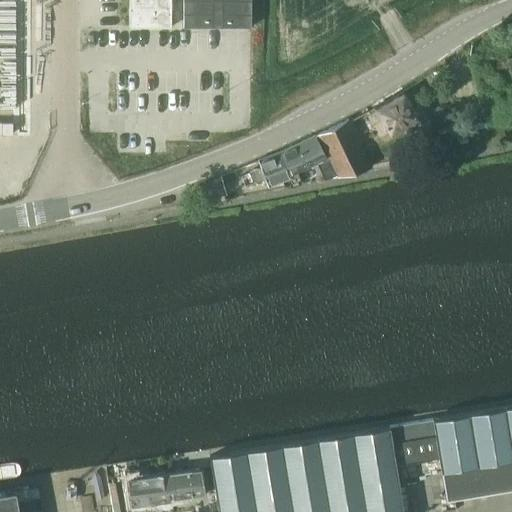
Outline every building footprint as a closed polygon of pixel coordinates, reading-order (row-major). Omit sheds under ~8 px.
[(129,0),(129,25),(171,25),(171,0),(129,0)] [(183,0),(183,26),(251,26),(250,0),(183,0)] [(511,99),(511,87),(511,86),(496,88),(498,102),(511,99)] [(375,106),(390,133),(403,126),(409,129),(409,130),(418,124),(419,117),(403,90),(375,106)] [(348,118),(319,133),(339,175),(372,166),(348,118)] [(301,141),(279,150),(283,159),(278,162),(283,171),(285,170),(287,174),(284,175),(286,180),(286,181),(287,184),(289,183),(290,186),(300,182),(296,170),(316,161),(324,178),(337,173),(338,176),(339,175),(319,133),(301,141)] [(283,159),(279,150),(258,159),(261,167),(250,172),(254,183),(265,179),(268,186),(283,181),(284,184),(287,184),(286,181),(286,180),(284,175),(287,174),(285,170),(283,171),(278,162),(283,159)] [(200,185),(202,196),(224,193),(220,177),(200,185)] [(511,405),(389,425),(392,442),(436,434),(446,498),(511,486),(511,405)] [(210,455),(219,511),(403,511),(392,442),(389,425),(210,455)] [(201,468),(168,472),(172,498),(206,494),(201,468)] [(172,498),(168,472),(135,476),(138,503),(172,498)] [(126,511),(122,486),(110,488),(114,511),(126,511)] [(0,511),(18,511),(14,490),(0,492),(0,511)]
